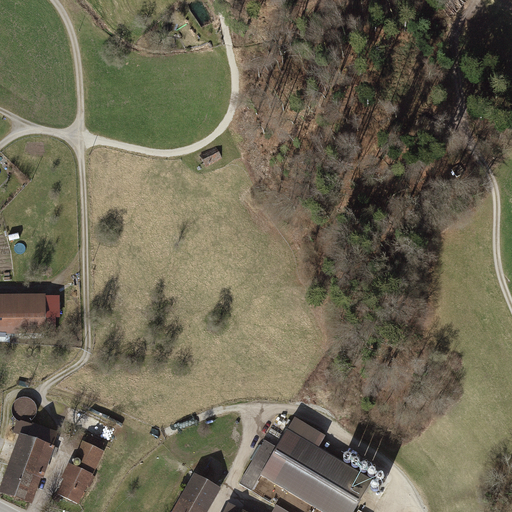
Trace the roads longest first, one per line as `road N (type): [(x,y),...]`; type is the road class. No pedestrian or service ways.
road 1 (track): [(0,459),(7,402),(42,390),(86,356),(81,139)]
road 2 (track): [(511,309),(497,266),(499,206),(464,130),(457,80),(454,33),(478,0)]
road 3 (track): [(217,511),(261,423),(273,415),(385,467),(418,511)]
road 4 (track): [(219,0),(236,97),(226,127),(204,146),(169,156),(81,139)]
road 5 (track): [(42,390),(163,436),(217,413),(273,415)]
road 6 (track): [(52,0),(71,30),(80,73),(81,139),(33,130),(0,149)]
